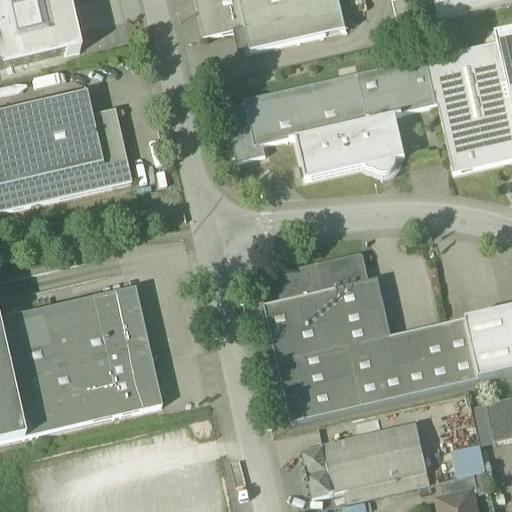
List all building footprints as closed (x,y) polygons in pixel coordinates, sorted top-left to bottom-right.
[(0,0),(0,71),(63,58),(64,60),(78,57),(72,30),(60,33),(52,0),(0,0)] [(64,0),(52,0),(60,33),(72,30),(64,0)] [(194,0),(204,43),(245,34),(237,0),(194,0)] [(337,0),(237,0),(245,34),(250,57),(346,35),(337,0)] [(511,0),(432,0),(438,24),(511,7),(511,0)] [(511,35),(495,39),(497,49),(498,48),(511,111),(511,35)] [(497,49),(426,65),(436,111),(438,111),(453,179),(511,165),(511,111),(498,48),(497,49)] [(0,71),(0,74),(64,60),(63,58),(0,71)] [(401,119),(436,111),(426,65),(244,105),(246,111),(225,115),(236,167),(265,161),(263,150),(289,144),(289,145),(296,144),(305,186),(365,172),(368,176),(373,176),(377,179),(386,180),(394,175),(396,165),(405,163),(396,122),(402,120),(401,119)] [(0,192),(100,169),(90,121),(84,98),(0,116),(0,192)] [(113,115),(90,121),(100,169),(0,192),(0,217),(130,188),(113,115)] [(317,268),(316,270),(318,271),(323,297),(336,294),(367,287),(368,285),(362,261),(360,259),(317,268)] [(278,307),(323,297),(318,271),(316,270),(315,269),(274,278),(272,281),(278,307)] [(336,294),(349,351),(386,343),(385,338),(389,337),(378,290),(374,291),(369,288),(367,287),(336,294)] [(134,294),(0,324),(0,448),(22,444),(160,412),(150,368),(153,368),(158,361),(151,356),(148,357),(134,294)] [(291,427),(362,411),(349,351),(336,294),(323,297),(278,307),(264,310),(291,427)] [(511,314),(466,325),(479,385),(511,377),(511,314)] [(362,411),(479,385),(466,325),(390,342),(386,343),(349,351),(362,411)] [(511,444),(511,403),(485,409),(494,448),(511,444)] [(298,457),(309,505),(332,499),(427,478),(416,430),(322,452),(298,457)] [(474,481),(476,490),(489,487),(486,478),(474,481)] [(440,488),(443,504),(471,497),(472,499),(478,498),(476,490),(474,481),(440,488)] [(474,511),(472,499),(471,497),(443,504),(437,505),(438,511),(474,511)]
